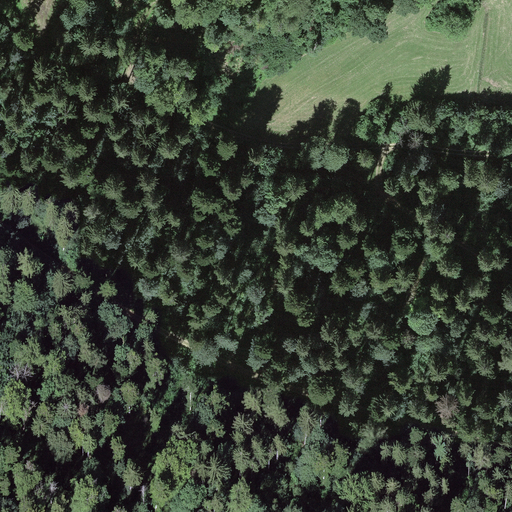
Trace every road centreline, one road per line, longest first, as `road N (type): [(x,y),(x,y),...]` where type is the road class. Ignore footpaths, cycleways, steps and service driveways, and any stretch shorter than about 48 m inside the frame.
road 1 (track): [(511,457),(297,396),(192,354),(6,234)]
road 2 (track): [(511,153),(302,147),(162,108),(134,81),(130,58),(145,9),(156,0)]
road 3 (track): [(511,289),(375,188),(302,147)]
